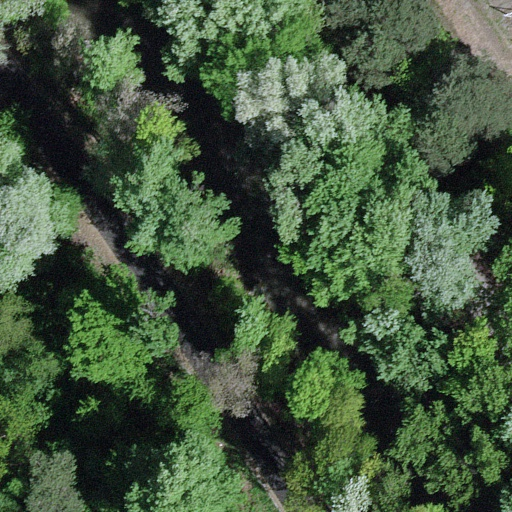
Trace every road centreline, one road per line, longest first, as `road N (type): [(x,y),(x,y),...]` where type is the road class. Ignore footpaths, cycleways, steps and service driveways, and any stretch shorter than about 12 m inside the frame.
road 1 (track): [(0,97),(267,511)]
road 2 (track): [(238,0),(511,369)]
